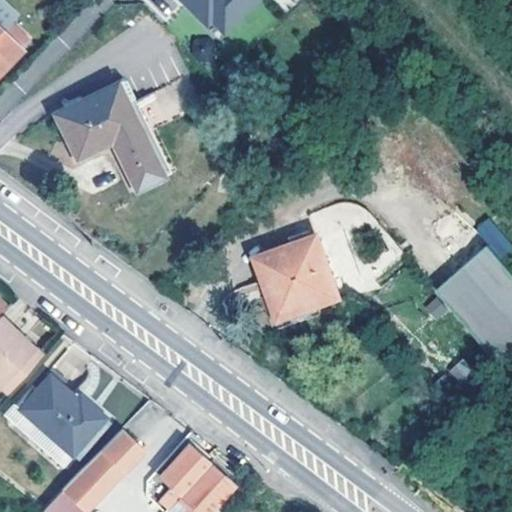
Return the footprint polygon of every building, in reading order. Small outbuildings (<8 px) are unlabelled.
[(5,0),(0,0),(0,24),(8,33),(15,26),(24,17),(5,0)] [(211,21),(223,33),(255,0),(190,0),(192,2),(187,6),(207,25),(211,21)] [(8,33),(0,24),(0,68),(29,39),(15,26),(8,33)] [(123,80),(116,84),(163,178),(170,174),(123,80)] [(137,190),(163,178),(116,84),(55,113),(78,159),(114,141),(137,190)] [(499,260),(511,250),(511,247),(490,217),(475,227),(499,260)] [(338,297),(317,238),(259,259),(266,282),(269,281),(280,313),(316,301),(317,304),(338,297)] [(511,278),(485,250),(433,297),(501,371),(511,360),(511,278)] [(0,382),(8,389),(41,352),(0,315),(0,382)] [(463,359),(449,369),(458,382),(472,373),(463,359)] [(75,397),(48,373),(18,406),(70,453),(104,416),(86,400),(83,404),(75,397)] [(79,393),(75,397),(83,404),(86,400),(79,393)] [(140,409),(141,424),(158,423),(156,407),(140,409)] [(144,448),(123,426),(63,486),(85,508),(144,448)] [(181,494),(209,462),(187,443),(159,475),(171,486),(159,499),(168,506),(169,507),(182,494),(181,494)] [(207,511),(233,484),(209,462),(181,494),(182,494),(190,502),(181,511),(207,511)]
